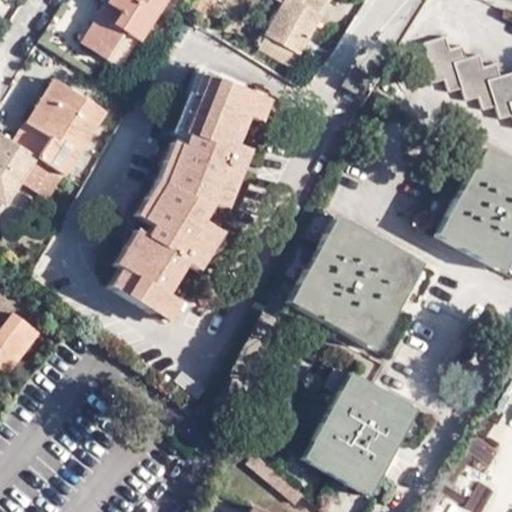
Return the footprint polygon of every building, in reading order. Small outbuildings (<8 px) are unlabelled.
[(103,5),(97,0),(82,0),(62,27),(77,39),(103,5)] [(138,0),(103,0),(106,2),(82,42),(108,57),(124,30),(132,34),(140,38),(157,11),(138,0)] [(138,0),(157,11),(163,0),(138,0)] [(194,0),(187,21),(203,26),(212,0),(194,0)] [(290,65),(318,15),(316,14),(323,1),(325,2),(326,0),(283,0),(256,47),(290,65)] [(316,14),(318,15),(325,18),(332,7),(325,2),(323,1),(316,14)] [(124,30),(108,57),(116,62),(132,34),(124,30)] [(511,86),(508,76),(494,79),(491,69),(478,71),(475,58),(458,62),(455,50),(441,52),(438,43),(412,47),(421,81),(435,79),(437,91),(450,89),(452,99),(467,96),(469,107),(485,104),(488,117),(503,114),(505,125),(511,123),(511,86)] [(265,97),(201,70),(176,127),(188,132),(182,144),(172,139),(161,166),(153,180),(133,212),(150,222),(141,233),(133,227),(109,263),(115,267),(106,283),(162,319),(173,300),(162,293),(183,260),(193,269),(209,243),(217,231),(197,218),(205,208),(208,198),(220,203),(233,173),(245,147),(231,141),(245,113),(257,118),(265,97)] [(367,79),(350,70),(340,89),(355,98),(367,79)] [(37,126),(63,85),(50,78),(25,118),(37,126)] [(12,140),(62,172),(101,109),(63,85),(37,126),(25,118),(12,140)] [(47,198),(62,172),(12,140),(0,133),(0,189),(9,195),(17,180),(47,198)] [(477,166),(486,149),(476,143),(467,162),(477,166)] [(502,244),(511,248),(511,246),(511,162),(486,149),(477,166),(467,162),(441,213),(449,217),(441,235),(493,264),(502,244)] [(0,201),(3,204),(9,195),(0,189),(0,201)] [(431,230),(441,235),(449,217),(441,213),(431,230)] [(329,238),(338,219),(332,216),(322,234),(329,238)] [(403,275),(412,257),(338,219),(329,238),(322,234),(295,283),(302,288),(292,306),(365,345),(374,325),(383,330),(397,305),(411,279),(403,275)] [(501,268),(511,248),(502,244),(493,264),(501,268)] [(420,262),(412,257),(403,275),(411,279),(420,262)] [(302,288),(295,283),(285,302),(292,306),(302,288)] [(0,324),(0,354),(4,350),(14,358),(36,330),(11,311),(0,324)] [(373,348),(383,330),(374,325),(365,345),(373,348)] [(4,350),(0,354),(0,369),(3,372),(14,358),(4,350)] [(347,372),(337,391),(345,396),(355,376),(347,372)] [(345,396),(337,391),(311,440),(320,445),(309,463),(361,492),(372,471),(380,477),(393,452),(406,428),(398,423),(408,404),(355,376),(345,396)] [(416,409),(408,404),(398,423),(406,428),(416,409)] [(320,445),(311,440),(301,459),(309,463),(320,445)] [(303,493),(253,454),(246,463),(296,501),(303,493)] [(372,471),(361,492),(370,497),(380,477),(372,471)]
